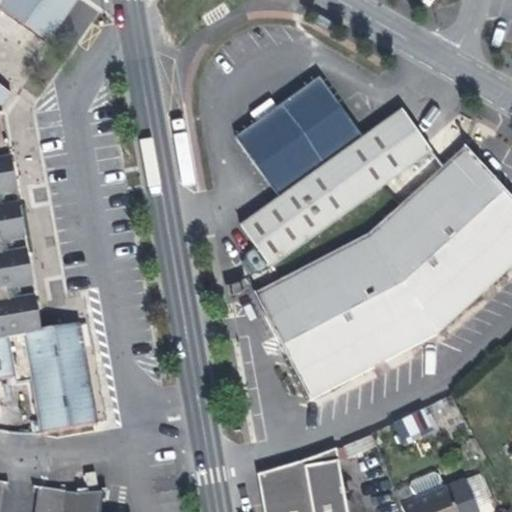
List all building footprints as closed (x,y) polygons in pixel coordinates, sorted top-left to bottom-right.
[(0,0),(0,12),(45,43),(74,0),(0,0)] [(332,14),(322,9),(320,13),(330,18),(332,14)] [(283,199),(365,140),(322,79),(276,112),(239,138),(257,163),(283,199)] [(0,88),(0,108),(1,107),(9,94),(0,88)] [(7,141),(1,107),(0,108),(0,337),(21,334),(39,330),(36,310),(27,261),(22,228),(15,187),(13,175),(10,158),(7,141)] [(365,140),(283,199),(250,222),(242,228),(271,270),(435,153),(406,111),(365,140)] [(465,149),(367,238),(436,337),(511,268),(511,200),(505,193),(465,149)] [(310,403),(436,337),(367,238),(256,298),(265,317),(279,344),(302,388),(310,403)] [(256,276),(259,275),(262,273),(263,270),(264,267),(264,264),(263,261),(261,259),(258,257),(255,257),(252,257),(249,258),(247,261),(246,263),(245,266),(246,269),(247,272),(249,274),(252,276),(256,276)] [(62,326),(39,330),(21,334),(27,376),(38,434),(95,425),(88,384),(77,324),(62,326)] [(0,380),(27,376),(21,334),(0,337),(0,380)] [(394,424),(404,442),(431,428),(421,410),(394,424)] [(346,511),(337,450),(259,475),(265,511),(346,511)] [(82,471),(85,491),(97,489),(94,470),(82,471)] [(412,488),(417,500),(444,489),(439,476),(436,475),(414,484),(412,488)] [(39,486),(35,511),(63,511),(67,489),(39,486)] [(458,511),(448,488),(444,489),(417,500),(402,506),(404,511),(458,511)] [(99,511),(101,494),(67,489),(63,511),(99,511)]
